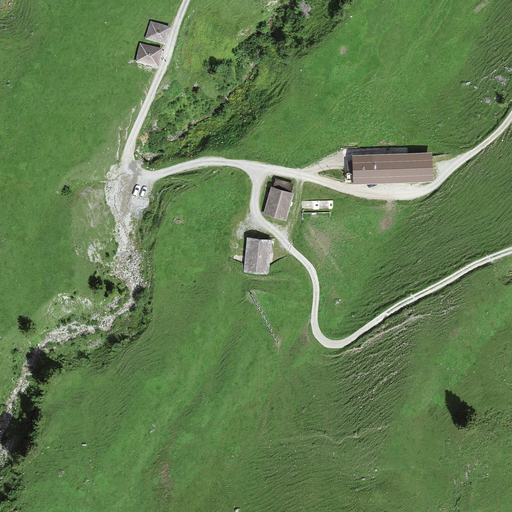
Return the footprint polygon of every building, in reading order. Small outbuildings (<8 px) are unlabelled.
[(167,27),(151,24),(148,39),(164,42),(167,27)] [(141,45),(139,62),(157,64),(160,48),(141,45)] [(432,151),(353,155),(355,184),(434,180),(432,151)] [(294,192),(271,186),(263,215),(286,221),(294,192)] [(272,240),(247,237),(244,272),(268,275),(272,240)]
